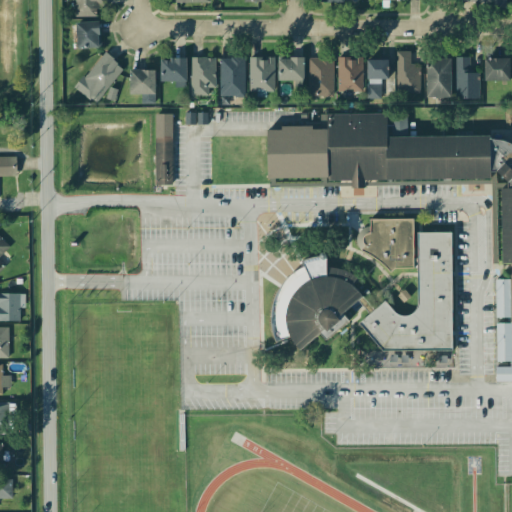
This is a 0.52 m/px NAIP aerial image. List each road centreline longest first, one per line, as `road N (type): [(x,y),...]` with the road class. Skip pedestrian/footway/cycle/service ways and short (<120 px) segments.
road 1 (tertiary): [(50,511),(46,0)]
road 2 (residential): [(149,27),(511,27)]
